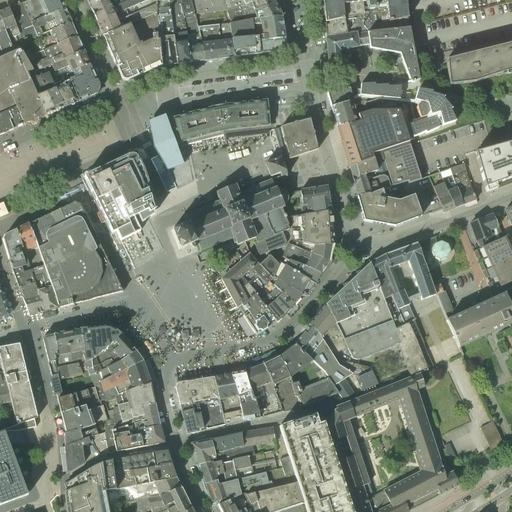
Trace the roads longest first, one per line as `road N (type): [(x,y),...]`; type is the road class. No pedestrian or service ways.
road 1 (residential): [(363,239),(348,225),(307,63)]
road 2 (unknown): [(0,146),(121,96),(142,148)]
road 3 (residential): [(363,239),(396,239),(511,196)]
